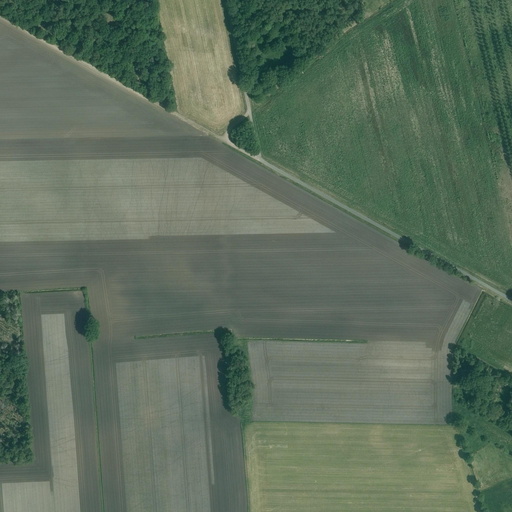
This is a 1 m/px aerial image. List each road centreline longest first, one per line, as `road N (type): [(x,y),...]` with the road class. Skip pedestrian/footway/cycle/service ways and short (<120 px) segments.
road 1 (track): [(249,112),(228,142),(0,15)]
road 2 (unclassified): [(511,300),(260,159)]
road 3 (unclassified): [(260,159),(225,0)]
